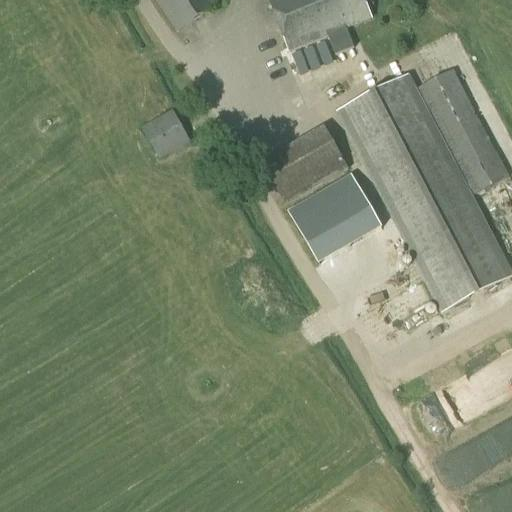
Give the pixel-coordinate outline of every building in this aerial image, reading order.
[(213,0),(153,0),(178,38),(220,9),(213,0)] [(364,0),(277,0),(268,3),(302,90),(303,90),(310,108),(367,86),(346,32),(373,22),(364,0)] [(510,180),(454,73),(418,92),(409,76),(335,114),(440,317),(511,279),(511,273),(473,200),(510,180)] [(159,162),(191,144),(173,112),(141,132),(159,162)] [(325,130),(261,165),(260,166),(324,274),(386,236),(348,172),(350,171),(325,130)] [(439,357),(408,372),(414,384),(445,368),(439,357)] [(503,391),(511,387),(511,371),(498,376),(503,391)] [(448,388),(459,406),(483,392),(472,374),(448,388)] [(438,391),(417,403),(437,436),(458,424),(438,391)] [(472,441),(479,470),(494,466),(487,438),(472,441)] [(511,511),(511,474),(489,487),(502,511),(511,511)]
